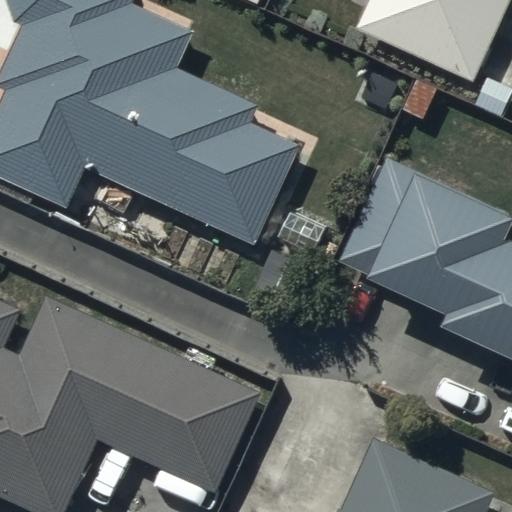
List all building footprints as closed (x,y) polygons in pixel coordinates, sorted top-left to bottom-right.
[(0,98),(7,100),(0,112),(0,187),(69,217),(89,176),(256,255),(302,153),(252,132),(259,113),(179,73),(195,39),(132,10),(136,0),(4,0),(4,2),(16,33),(24,36),(0,86),(0,98)] [(511,0),(374,0),(357,38),(474,90),(511,6),(511,0)] [(375,283),(369,299),(450,334),(443,346),(511,377),(511,259),(508,257),(511,248),(511,237),(507,233),(511,222),(511,220),(390,166),(339,270),(375,283)] [(0,505),(15,511),(71,511),(101,449),(212,499),(264,403),(48,305),(22,364),(6,356),(22,319),(0,308),(0,505)] [(497,511),(502,503),(374,445),(343,511),(497,511)]
